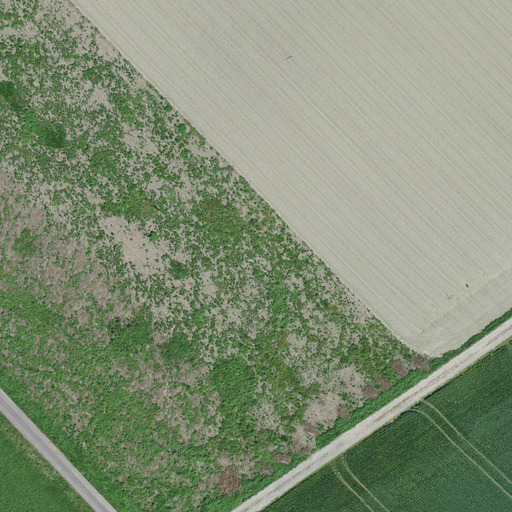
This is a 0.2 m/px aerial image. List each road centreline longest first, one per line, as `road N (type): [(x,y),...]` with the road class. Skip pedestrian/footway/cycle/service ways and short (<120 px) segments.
road 1 (track): [(245,511),(511,330)]
road 2 (track): [(0,393),(115,511)]
